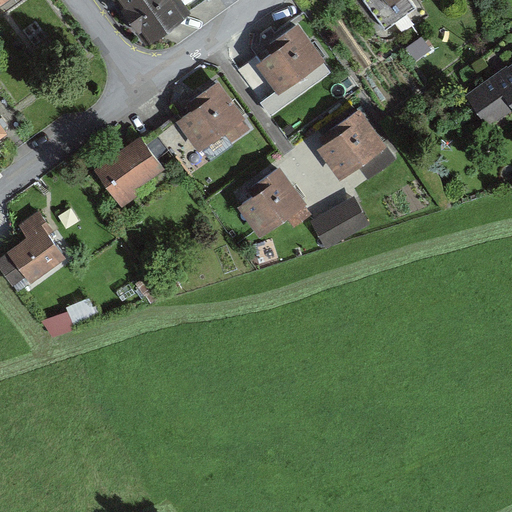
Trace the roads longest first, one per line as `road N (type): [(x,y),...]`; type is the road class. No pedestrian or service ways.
road 1 (residential): [(141,90),(0,193)]
road 2 (residential): [(267,0),(141,90)]
